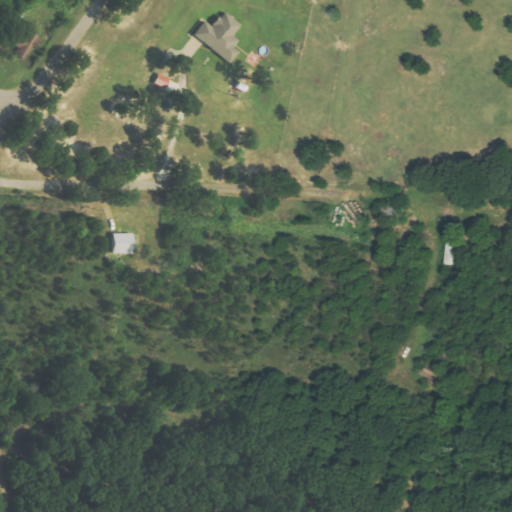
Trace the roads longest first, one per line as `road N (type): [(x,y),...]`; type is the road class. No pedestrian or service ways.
road 1 (residential): [(0,179),(400,192),(436,222),(418,339)]
road 2 (residential): [(0,128),(102,0)]
